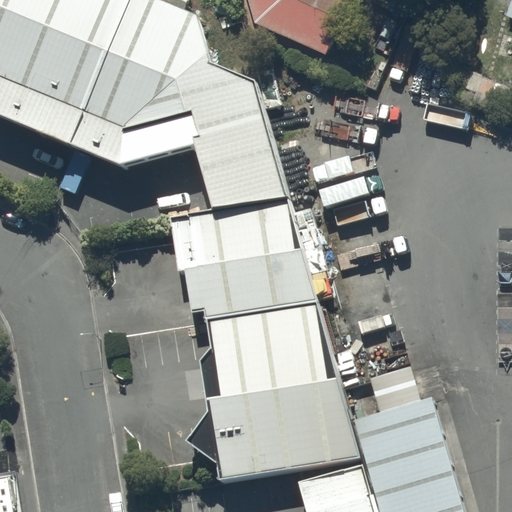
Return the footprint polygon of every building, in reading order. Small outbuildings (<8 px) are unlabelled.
[(206,4),(197,0),(0,0),(0,100),(116,148),(176,132),(203,188),(164,203),(220,461),(348,436),(249,55),(216,59),(206,4)] [(250,0),(257,25),(328,56),(352,0),(250,0)] [(503,84),(463,67),(455,85),(495,102),(503,84)] [(473,511),(438,407),(364,432),(391,511),(473,511)] [(377,511),(370,489),(307,507),(307,511),(377,511)]
